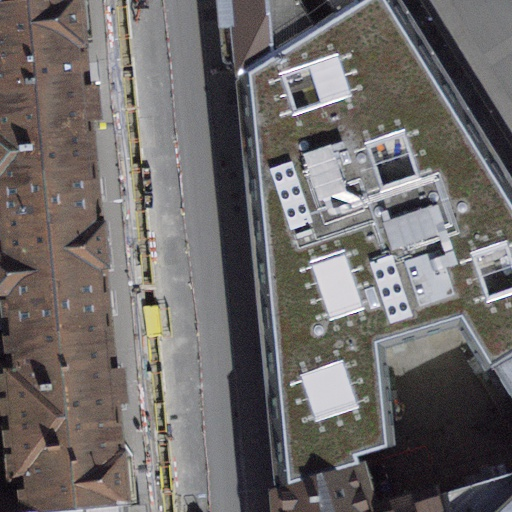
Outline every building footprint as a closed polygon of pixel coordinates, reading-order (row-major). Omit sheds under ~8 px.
[(0,90),(86,83),(79,0),(60,0),(0,6),(0,90)] [(370,0),(229,0),(237,83),(370,0)] [(511,179),(396,0),(370,0),(237,83),(262,338),(276,491),(356,464),(354,456),(392,443),(383,348),(457,324),(487,369),(492,365),(511,352),(511,179)] [(0,181),(94,173),(86,83),(0,90),(0,181)] [(7,332),(108,321),(94,173),(0,181),(0,293),(2,293),(7,332)] [(0,368),(5,423),(117,412),(108,321),(7,332),(10,366),(0,366),(0,368)] [(511,511),(511,352),(492,365),(511,398),(511,472),(441,494),(446,511),(511,511)] [(23,511),(26,511),(126,502),(125,491),(117,412),(5,423),(11,480),(21,479),(23,511)] [(373,511),(356,464),(276,491),(277,499),(278,511),(446,511),(441,494),(440,492),(373,511)] [(123,511),(122,505),(127,505),(126,502),(26,511),(123,511)]
